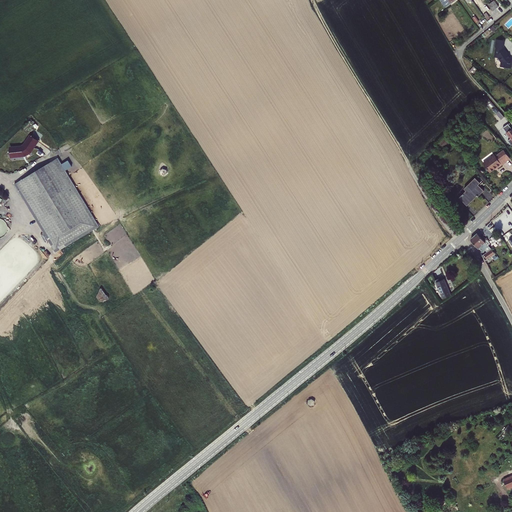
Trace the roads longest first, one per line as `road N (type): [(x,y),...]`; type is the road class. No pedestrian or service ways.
road 1 (secondary): [(462,237),(158,494)]
road 2 (track): [(312,0),(459,239)]
road 3 (track): [(511,124),(460,54),(511,7)]
